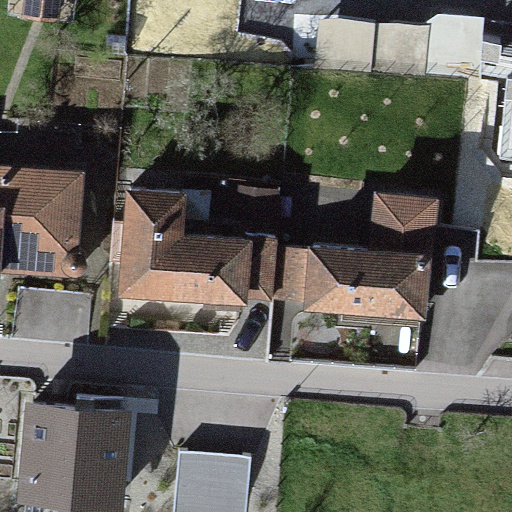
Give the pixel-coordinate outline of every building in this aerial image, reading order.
[(511,62),(500,62),(502,44),(480,42),(477,77),(504,79),(498,156),(511,156),(511,62)] [(75,156),(11,155),(10,249),(74,249),(75,156)] [(174,180),(125,177),(119,277),(236,284),(240,223),(171,219),(174,180)] [(368,243),(287,240),(285,299),(420,304),(423,200),(370,198),(368,243)] [(119,402),(30,392),(20,479),(110,489),(119,402)] [(179,450),(174,511),(244,511),(249,455),(179,450)]
